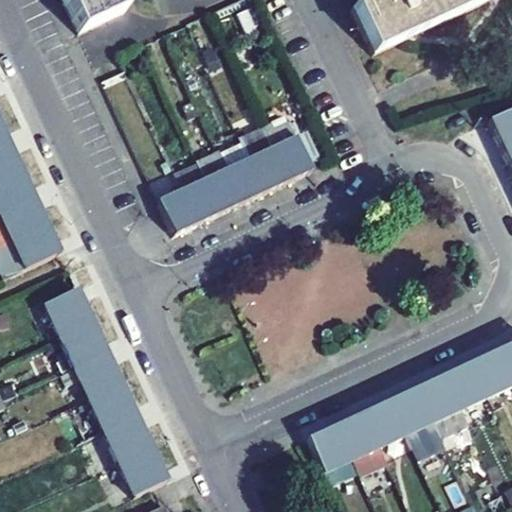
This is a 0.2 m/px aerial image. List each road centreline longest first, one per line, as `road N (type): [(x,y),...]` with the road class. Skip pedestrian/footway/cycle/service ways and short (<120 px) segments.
road 1 (residential): [(208,451),(485,320),(503,298),(510,253),(466,170),(427,160),(389,173)]
road 2 (residential): [(0,4),(134,293)]
road 3 (residential): [(389,173),(134,293)]
road 4 (residential): [(305,0),(389,173)]
road 5 (residential): [(134,293),(208,451)]
